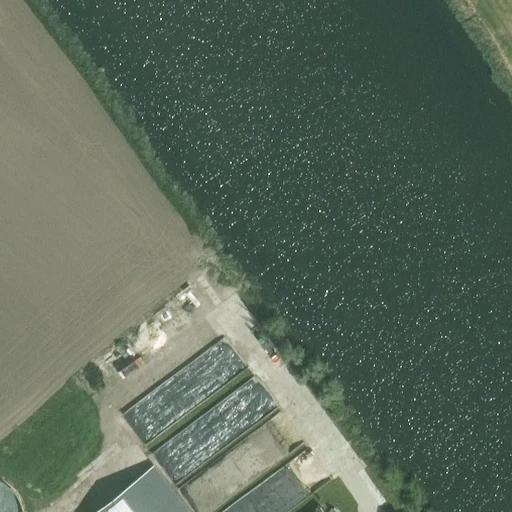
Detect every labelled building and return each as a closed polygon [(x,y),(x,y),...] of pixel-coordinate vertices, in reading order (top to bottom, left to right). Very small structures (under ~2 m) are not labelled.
[(160,270),(104,307),(119,330),(175,293),(160,270)] [(161,321),(114,347),(126,370),(173,343),(161,321)] [(173,355),(112,403),(131,427),(192,379),(173,355)] [(187,511),(152,467),(93,511),(187,511)] [(230,485),(218,469),(190,491),(202,507),(230,485)] [(296,469),(257,493),(268,511),(272,511),(309,490),(296,469)]
